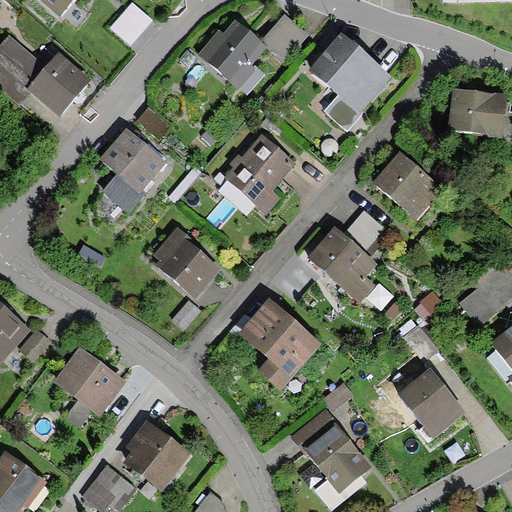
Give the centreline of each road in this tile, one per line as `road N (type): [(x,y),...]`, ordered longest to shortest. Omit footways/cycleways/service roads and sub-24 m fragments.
road 1 (residential): [(171,373),(421,85),(450,39)]
road 2 (residential): [(0,228),(198,0)]
road 3 (residential): [(0,259),(171,373)]
road 4 (residential): [(171,373),(223,431),(262,511)]
road 5 (residential): [(450,39),(318,0)]
